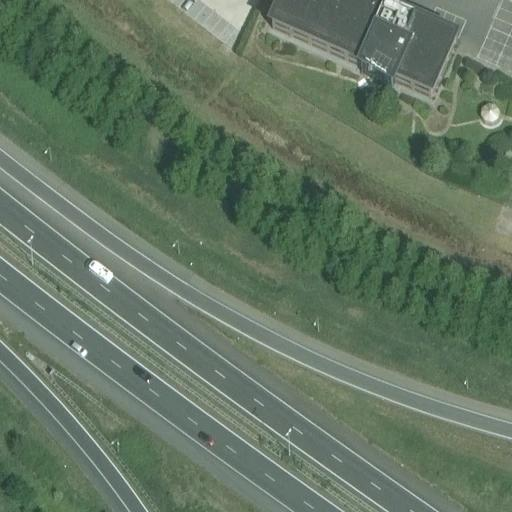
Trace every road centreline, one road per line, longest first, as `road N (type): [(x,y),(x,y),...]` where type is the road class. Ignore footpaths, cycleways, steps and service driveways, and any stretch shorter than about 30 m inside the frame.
road 1 (motorway): [(511,428),(412,398),(247,325),(141,261),(0,151)]
road 2 (motorway): [(414,511),(0,202)]
road 3 (motorway): [(0,274),(319,511)]
road 4 (motorway): [(0,352),(58,409),(137,511)]
